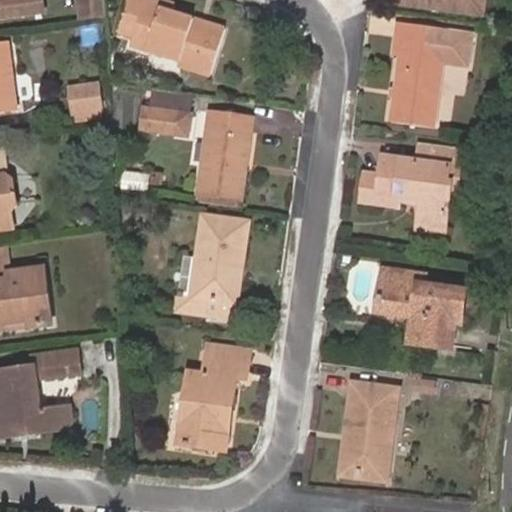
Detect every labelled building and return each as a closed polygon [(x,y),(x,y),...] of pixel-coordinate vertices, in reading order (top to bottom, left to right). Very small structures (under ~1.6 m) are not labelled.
[(0,0),(0,19),(45,13),(43,0),(0,0)] [(107,18),(106,0),(81,0),(82,22),(107,18)] [(173,5),(157,0),(130,0),(120,32),(133,36),(131,42),(183,61),(181,66),(210,76),(225,30),(171,12),(173,5)] [(398,0),(398,5),(483,15),(484,0),(398,0)] [(398,24),(396,39),(394,55),(401,56),(397,89),(392,89),(391,96),(395,97),(391,123),(435,130),(444,64),(469,67),(474,33),(398,24)] [(98,27),(80,29),(82,41),(100,38),(98,27)] [(0,113),(18,111),(9,44),(0,45),(0,113)] [(103,111),(99,87),(70,91),(73,115),(103,111)] [(145,108),(142,130),(188,137),(192,115),(145,108)] [(243,198),(255,119),(210,112),(199,191),(243,198)] [(7,177),(4,145),(0,145),(0,230),(14,229),(12,212),(17,204),(14,182),(7,177)] [(449,169),(458,170),(461,153),(423,147),(420,164),(401,161),(400,167),(384,165),(382,176),(378,199),(398,202),(399,197),(425,201),(420,227),(442,230),(449,185),(447,184),(449,169)] [(456,186),(458,170),(449,169),(447,184),(449,185),(456,186)] [(378,199),(382,176),(366,174),(362,196),(378,199)] [(230,261),(244,262),(250,221),(204,215),(191,298),(179,297),(177,310),(208,315),(210,300),(234,303),(238,275),(228,274),(230,261)] [(0,265),(9,264),(7,251),(0,252),(0,265)] [(242,275),(244,262),(230,261),(228,274),(238,275),(242,275)] [(0,324),(30,321),(31,327),(53,325),(47,270),(11,275),(9,264),(0,265),(0,324)] [(413,342),(421,343),(451,347),(455,321),(462,322),(466,293),(423,287),(425,276),(387,271),(380,311),(406,314),(409,310),(411,313),(417,321),(413,342)] [(420,348),(421,343),(413,342),(417,321),(411,313),(406,346),(420,348)] [(0,331),(31,327),(30,321),(0,324),(0,331)] [(208,357),(251,362),(253,349),(211,343),(208,357)] [(0,432),(47,426),(48,434),(75,430),(72,408),(43,413),(38,380),(82,373),(79,351),(35,358),(36,367),(0,371),(0,432)] [(248,380),(251,362),(208,357),(205,373),(190,372),(183,418),(191,420),(187,445),(224,450),(229,409),(233,409),(237,378),(248,380)] [(436,384),(415,381),(413,392),(434,395),(436,384)] [(351,438),(347,472),(388,478),(399,392),(354,385),(347,437),(351,438)] [(227,451),(233,409),(229,409),(224,450),(227,451)] [(178,444),(187,445),(191,420),(183,418),(178,444)] [(0,440),(48,434),(47,426),(0,432),(0,440)] [(342,471),(347,472),(351,438),(347,437),(342,471)]
